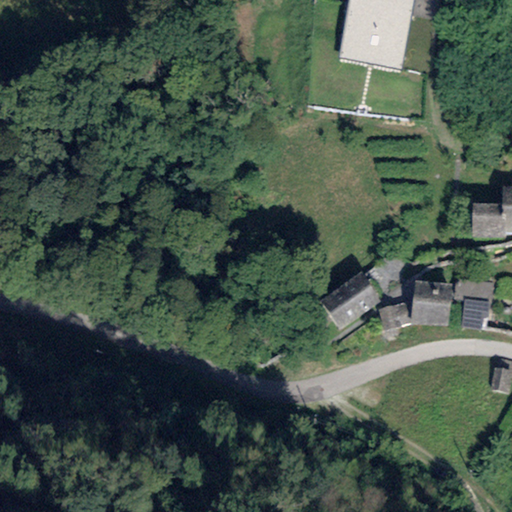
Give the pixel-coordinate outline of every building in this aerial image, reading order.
[(400,70),(412,0),(348,0),(338,58),(400,70)] [(501,204),(473,203),(472,237),(505,238),(506,233),(511,232),(511,186),(501,186),(501,204)] [(361,272),(319,301),(339,330),(381,301),(361,272)] [(492,283),(456,279),(454,302),(464,303),(461,327),(487,330),(492,283)] [(451,284),(415,281),(410,324),(447,326),(451,284)] [(404,303),(377,310),(383,332),(410,325),(404,303)]
